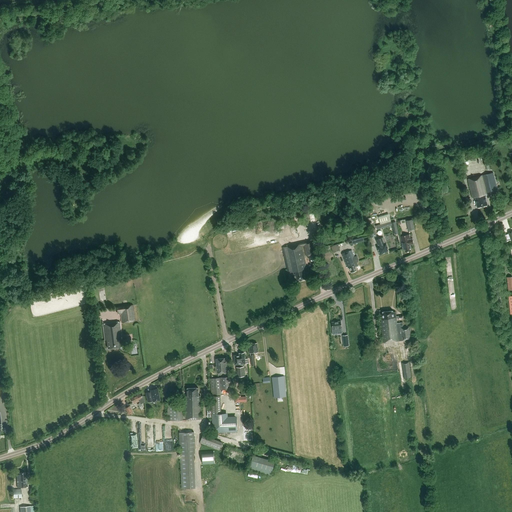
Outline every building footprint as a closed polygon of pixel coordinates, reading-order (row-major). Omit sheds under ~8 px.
[(484,194),(487,194),(498,191),(493,172),(467,179),(472,198),(475,197),(477,207),(487,205),(484,194)] [(408,230),(414,229),(412,219),(406,221),(408,230)] [(408,245),(410,244),(413,244),(412,239),(410,239),(409,234),(400,236),(401,239),(403,238),(403,240),(406,239),(407,242),(406,242),(406,246),(409,245),(408,245)] [(383,253),(388,251),(387,248),(386,244),(384,244),(382,238),(376,240),(379,247),(377,247),(380,255),(383,253)] [(411,251),(410,244),(408,245),(409,245),(406,246),(406,242),(407,242),(406,239),(403,240),(403,238),(401,239),(403,249),(404,249),(405,252),(411,251)] [(306,256),(316,254),(313,241),(283,248),(288,273),(293,271),(295,280),(296,281),(306,278),(306,277),(305,270),(307,270),(302,246),(304,245),(306,256)] [(340,251),(338,244),(331,246),(334,253),(340,251)] [(356,262),(359,261),(357,256),(354,257),(351,250),(342,254),(347,267),(349,267),(351,272),(356,270),(355,267),(358,266),(356,262)] [(121,313),(122,322),(135,320),(133,305),(117,307),(118,314),(121,313)] [(403,315),(396,316),(395,312),(393,312),(393,311),(382,312),(383,319),(381,319),(381,322),(383,343),(397,341),(398,340),(412,339),(410,326),(403,326),(402,322),(396,323),(396,318),(403,318),(403,315)] [(122,345),(123,345),(122,334),(121,334),(120,331),(121,331),(120,322),(119,322),(119,321),(102,324),(105,340),(107,340),(108,348),(118,347),(118,346),(122,345)] [(342,328),(341,321),(332,322),(332,328),(332,334),(333,334),(333,333),(336,333),(336,332),(342,332),(342,333),(342,331),(341,332),(341,328),(342,328)] [(250,353),(250,356),(249,356),(250,366),(256,365),(254,355),(253,352),(258,352),(257,343),(250,344),(250,347),(249,347),(250,353)] [(235,364),(240,364),(240,367),(236,367),(237,377),(245,376),(244,366),(243,363),(249,363),(248,359),(245,359),(244,353),(239,353),(240,354),(234,355),(235,364)] [(217,373),(227,372),(226,357),(216,358),(217,373)] [(409,361),(401,362),(404,378),(411,377),(409,361)] [(272,377),(274,398),(286,396),(284,376),(272,377)] [(212,402),(212,417),(213,432),(237,432),(237,416),(228,416),(228,413),(221,413),(220,396),(221,396),(221,390),(229,389),(228,377),(210,378),(212,396),(211,396),(212,402)] [(183,404),(172,404),(168,405),(168,420),(201,419),(201,399),(200,399),(200,396),(198,396),(198,388),(187,388),(187,396),(185,396),(186,417),(184,417),(183,404)] [(150,390),(150,392),(146,393),(148,402),(150,401),(150,403),(152,402),(160,400),(157,389),(150,390)] [(132,403),(133,404),(137,402),(138,401),(139,401),(138,402),(139,404),(144,402),(143,396),(141,396),(140,394),(130,398),(132,403)] [(179,432),(180,454),(195,453),(194,431),(179,432)] [(199,443),(219,449),(222,441),(201,435),(199,443)] [(271,475),(275,461),(253,455),(249,469),(271,475)] [(27,484),(28,484),(27,475),(25,475),(25,472),(19,473),(19,475),(16,475),(17,487),(28,487),(27,484)] [(22,497),(21,489),(13,489),(13,498),(22,497)]
